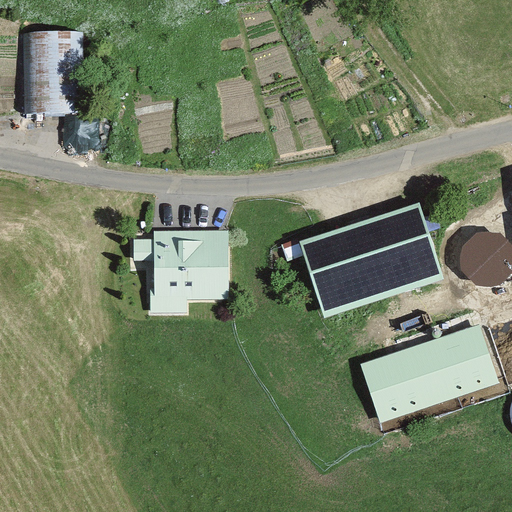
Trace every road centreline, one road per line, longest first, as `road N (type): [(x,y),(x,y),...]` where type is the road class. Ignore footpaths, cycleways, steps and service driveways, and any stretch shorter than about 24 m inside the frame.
road 1 (residential): [(511,131),(286,187),(135,184)]
road 2 (track): [(353,0),(460,144)]
road 3 (unclassified): [(0,159),(135,184)]
